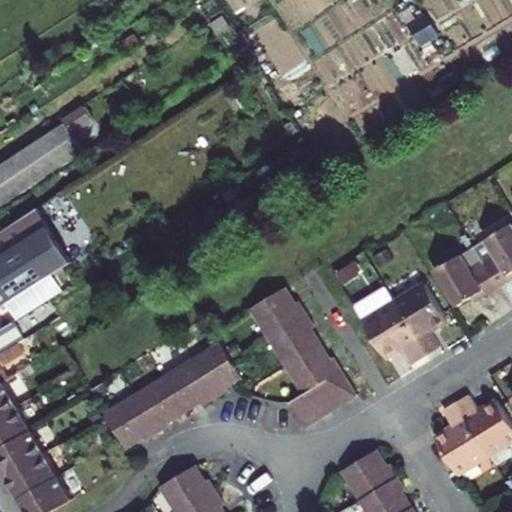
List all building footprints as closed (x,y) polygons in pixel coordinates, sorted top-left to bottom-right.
[(425,11),(409,22),(423,44),(440,33),(425,11)] [(463,66),(440,79),(445,88),(468,74),(463,66)] [(288,81),(279,86),(293,108),(301,103),(288,81)] [(77,130),(96,117),(89,105),(69,118),(77,130)] [(0,164),(0,184),(72,137),(63,124),(0,164)] [(72,137),(0,184),(0,203),(81,151),(72,137)] [(0,306),(5,303),(40,281),(73,260),(63,246),(44,216),(38,208),(0,233),(0,306)] [(511,224),(473,247),(498,288),(511,280),(511,275),(510,273),(511,271),(511,224)] [(458,305),(471,297),(481,292),(484,297),(498,288),(473,247),(436,270),(458,305)] [(48,292),(40,281),(5,303),(13,314),(48,292)] [(425,283),(394,302),(426,354),(439,346),(430,330),(448,319),(425,283)] [(310,329),(314,326),(298,300),(294,302),(283,286),(250,306),(304,393),(289,403),(305,427),(357,396),(333,356),(328,359),(310,329)] [(385,287),(373,295),(381,309),(394,302),(385,287)] [(475,302),(484,297),(481,292),(471,297),(475,302)] [(373,295),(354,306),(386,356),(403,346),(414,361),(426,354),(394,302),(381,309),(373,295)] [(0,353),(17,343),(14,337),(20,333),(13,322),(0,329),(0,353)] [(220,342),(106,413),(126,446),(143,436),(145,439),(170,424),(168,420),(200,401),(202,404),(227,389),(225,385),(240,376),(220,342)] [(0,383),(2,382),(8,379),(0,366),(23,352),(17,343),(0,353),(0,383)] [(2,382),(0,383),(0,464),(28,511),(48,511),(71,499),(2,382)] [(470,396),(457,404),(489,456),(511,441),(511,423),(498,402),(480,412),(470,396)] [(459,475),(489,456),(457,404),(445,412),(455,427),(436,438),(459,475)] [(384,466),(374,449),(342,469),(368,511),(413,511),(402,493),(405,491),(388,463),(384,466)] [(163,483),(161,486),(177,511),(223,511),(220,506),(223,504),(207,478),(204,480),(194,464),(163,483)]
